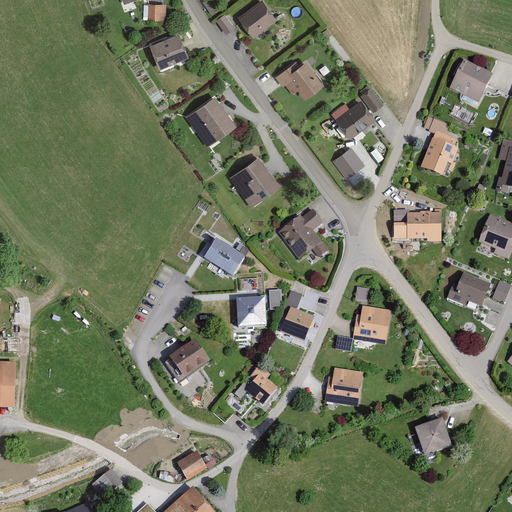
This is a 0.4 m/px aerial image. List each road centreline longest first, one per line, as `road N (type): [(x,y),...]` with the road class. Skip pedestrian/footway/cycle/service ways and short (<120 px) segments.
road 1 (residential): [(191,0),(345,208),(366,223)]
road 2 (residential): [(0,425),(92,444),(160,486),(199,481),(237,463),(252,443)]
road 3 (residential): [(252,443),(185,425),(143,362),(144,343),(185,274)]
road 4 (residential): [(252,443),(302,381),(359,239)]
road 5 (residential): [(366,223),(446,45)]
road 6 (residential): [(359,239),(476,381)]
